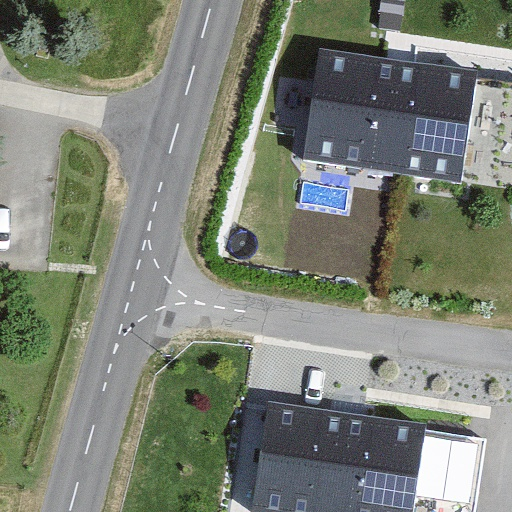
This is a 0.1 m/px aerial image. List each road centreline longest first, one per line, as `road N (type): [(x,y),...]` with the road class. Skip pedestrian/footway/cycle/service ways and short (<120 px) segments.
road 1 (residential): [(511,342),(132,296)]
road 2 (tertiary): [(132,296),(215,0)]
road 3 (tertiary): [(76,511),(132,296)]
road 4 (track): [(0,91),(107,112),(177,138)]
